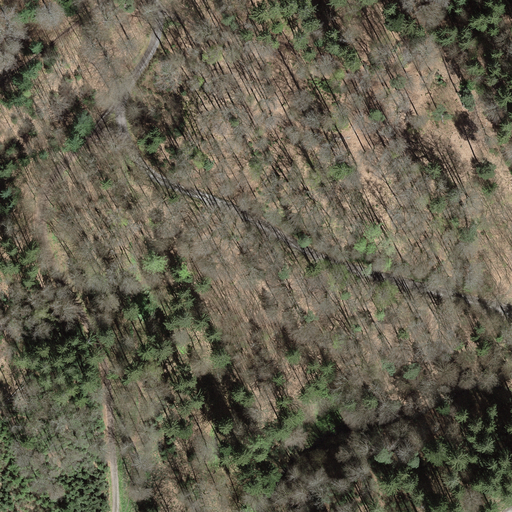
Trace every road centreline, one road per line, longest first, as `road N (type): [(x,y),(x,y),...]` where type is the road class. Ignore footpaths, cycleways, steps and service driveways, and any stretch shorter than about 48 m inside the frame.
road 1 (track): [(152,0),(152,47),(112,108),(140,165),(359,272),(511,320)]
road 2 (track): [(116,511),(103,361),(38,233),(40,202),(55,172),(112,108)]
road 3 (track): [(0,88),(113,0)]
